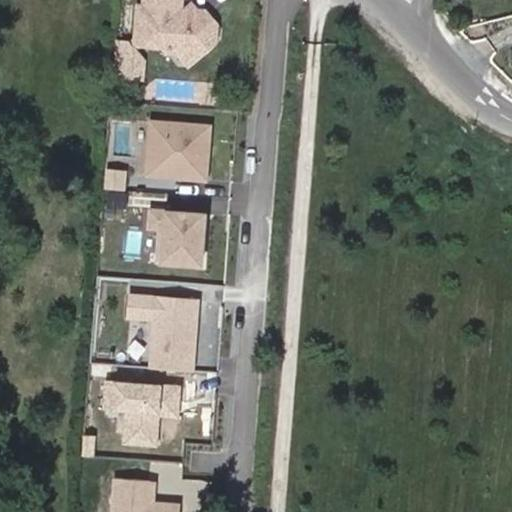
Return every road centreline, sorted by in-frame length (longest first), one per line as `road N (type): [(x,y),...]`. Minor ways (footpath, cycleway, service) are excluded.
road 1 (unclassified): [(326,0),(315,21),(272,511)]
road 2 (unclassified): [(397,19),(511,119)]
